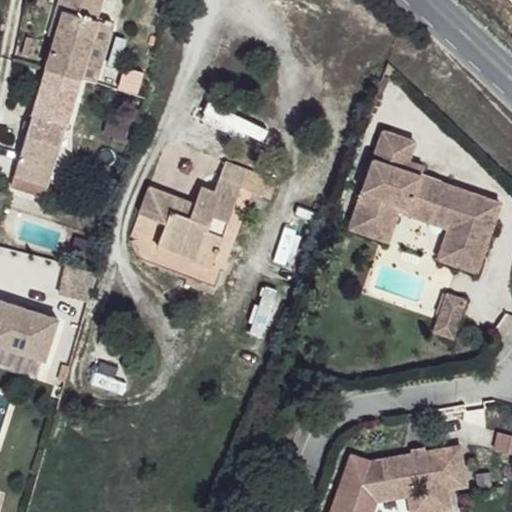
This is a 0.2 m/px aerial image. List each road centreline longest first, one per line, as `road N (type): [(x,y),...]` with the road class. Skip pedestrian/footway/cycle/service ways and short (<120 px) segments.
road 1 (unknown): [(217,0),(130,212),(134,258),(179,360),(152,386),(131,391),(97,383)]
road 2 (residential): [(293,511),(314,446),(335,415),(502,382),(511,373)]
